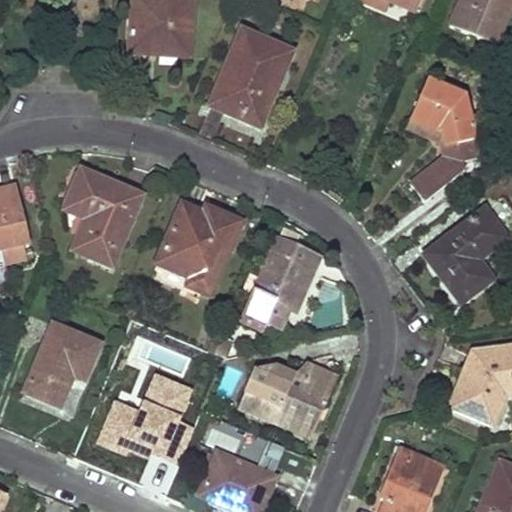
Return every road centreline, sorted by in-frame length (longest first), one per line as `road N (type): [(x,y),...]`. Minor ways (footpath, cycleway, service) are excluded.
road 1 (residential): [(0,136),(51,127),(137,132),(282,191),(345,234),(373,278),(383,343),(316,511)]
road 2 (residential): [(142,511),(0,450)]
